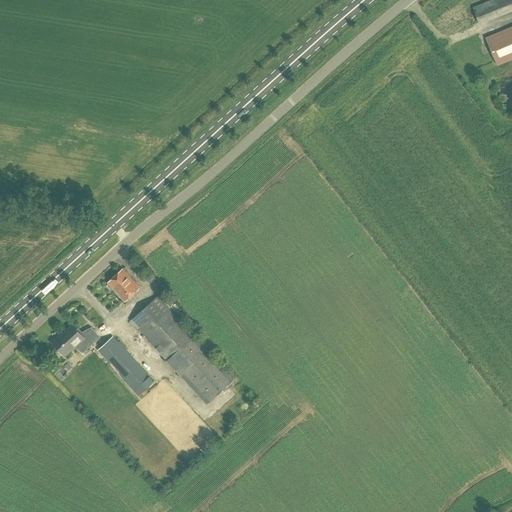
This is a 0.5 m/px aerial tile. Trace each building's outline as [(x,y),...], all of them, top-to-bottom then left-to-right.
[(503,34),(504,37),(511,34),(511,23),(506,26),(509,32),(503,34)] [(511,37),(496,45),(499,53),(511,48),(511,37)] [(462,52),(451,57),(453,63),(465,57),(462,52)] [(125,301),(137,290),(134,286),(136,284),(122,269),(108,283),(121,297),(125,301)] [(207,404),(234,380),(157,297),(131,321),(167,361),(207,404)] [(80,334),(73,326),(64,334),(62,332),(52,340),(66,355),(77,344),(84,352),(101,337),(91,327),(80,334)] [(139,396),(154,382),(113,337),(98,350),(139,396)]
